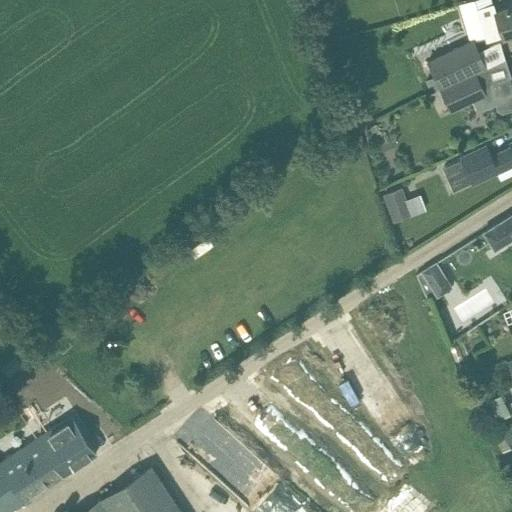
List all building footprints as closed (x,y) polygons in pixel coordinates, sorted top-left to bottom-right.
[(511,4),(495,10),(493,2),(477,7),(487,40),(502,36),(502,35),(511,32),(511,4)] [(427,59),(440,86),(476,71),(484,67),(478,49),(473,37),(427,59)] [(476,71),(440,86),(450,110),(485,92),(476,71)] [(511,75),(489,83),(497,109),(502,111),(511,108),(511,75)] [(461,158),(443,166),(453,190),(472,181),(473,182),(511,163),(511,139),(511,140),(511,143),(511,145),(491,155),(486,144),(461,156),(461,158)] [(394,220),(414,214),(404,185),(384,192),(394,220)] [(511,237),(511,210),(483,229),(495,248),(511,237)] [(437,260),(421,270),(432,287),(448,277),(437,260)] [(70,411),(36,434),(62,474),(97,452),(70,411)] [(511,443),(511,431),(508,425),(494,433),(503,449),(511,443)] [(0,457),(0,511),(4,511),(60,476),(63,475),(36,434),(0,457)] [(182,511),(151,464),(78,511),(182,511)]
